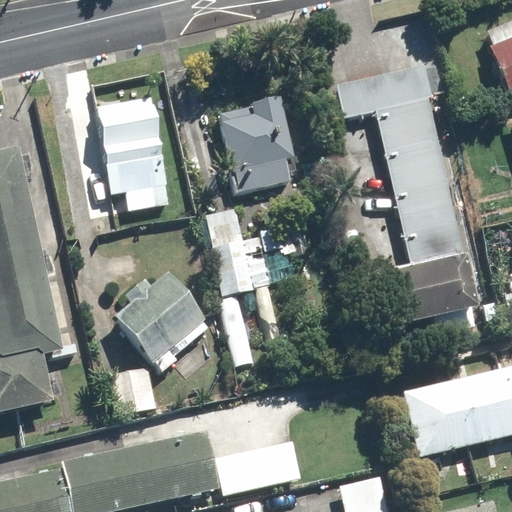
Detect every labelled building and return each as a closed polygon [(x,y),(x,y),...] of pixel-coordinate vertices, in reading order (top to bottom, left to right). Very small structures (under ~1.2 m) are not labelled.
[(511,25),(480,38),(505,102),(511,98),(511,25)] [(407,275),(465,261),(420,71),(332,92),(339,124),(369,117),(407,275)] [(274,101),(245,108),(248,120),(219,126),(234,196),(286,185),(281,165),(288,163),(274,101)] [(149,105),(93,114),(107,202),(123,199),(129,233),(169,227),(149,105)] [(0,155),(0,420),(53,409),(40,354),(55,350),(11,153),(0,155)] [(234,214),(204,220),(219,301),(266,293),(257,241),(240,244),(234,214)] [(465,261),(407,275),(362,286),(375,339),(478,314),(465,261)] [(163,276),(110,324),(156,374),(208,327),(163,276)] [(511,298),(501,301),(507,330),(511,329),(511,298)] [(511,369),(398,397),(414,463),(511,439),(511,369)] [(0,483),(0,511),(135,511),(216,491),(200,431),(0,483)] [(288,445),(213,462),(221,501),(296,485),(288,445)] [(385,511),(378,482),(335,492),(339,511),(385,511)]
